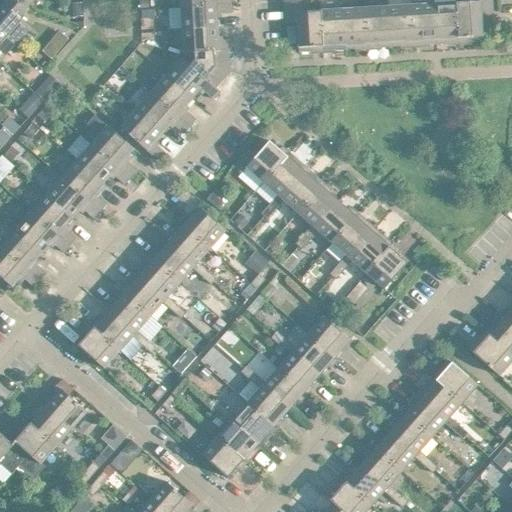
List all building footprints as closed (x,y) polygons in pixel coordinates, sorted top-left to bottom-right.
[(0,25),(16,40),(32,22),(21,13),(30,3),(22,0),(3,0),(0,4),(0,25)] [(84,0),(70,0),(71,13),(85,12),(84,0)] [(217,0),(182,2),(184,25),(219,23),(218,10),(234,9),(233,0),(217,0)] [(324,46),(321,6),(300,8),(299,0),(285,0),(287,20),(299,19),(300,48),(324,46)] [(435,0),(428,0),(412,1),(415,41),(438,39),(435,0)] [(458,0),(435,0),(438,39),(461,38),(458,0)] [(458,0),(461,38),(484,36),(482,8),(494,7),(493,0),(458,0)] [(412,1),(390,2),(392,42),(415,41),(412,1)] [(390,2),(367,4),(369,43),(392,42),(390,2)] [(367,4),(344,5),(347,45),(369,43),(367,4)] [(157,5),(142,6),(143,15),(157,14),(157,5)] [(344,5),(321,6),(324,46),(347,45),(344,5)] [(196,48),(196,55),(233,68),(233,64),(231,64),(230,46),(236,46),(235,35),(220,36),(219,23),(184,25),(185,48),(196,48)] [(0,56),(1,57),(16,40),(0,25),(0,56)] [(61,27),(52,36),(62,45),(70,35),(61,27)] [(184,53),(168,71),(194,94),(203,84),(215,95),(222,87),(217,83),(229,69),(230,70),(233,68),(196,55),(192,60),(184,53)] [(52,70),(47,76),(57,84),(62,79),(52,70)] [(168,71),(153,88),(191,122),(197,114),(185,104),(194,94),(168,71)] [(153,88),(138,105),(164,128),(173,119),(184,129),(191,122),(153,88)] [(35,89),(31,94),(40,103),(45,98),(35,89)] [(48,101),(39,111),(47,118),(56,108),(48,101)] [(164,128),(138,105),(122,123),(160,156),(167,149),(155,138),(164,128)] [(101,130),(93,139),(131,172),(138,165),(126,154),(135,144),(105,117),(104,117),(96,110),(89,119),(101,130)] [(10,112),(3,120),(6,122),(15,131),(22,123),(10,112)] [(34,119),(26,129),(33,135),(41,126),(34,119)] [(265,178),(292,148),(288,145),(285,149),(271,136),(248,162),(265,178)] [(93,139),(78,156),(104,179),(113,169),(125,180),(131,172),(93,139)] [(13,142),(5,150),(13,157),(20,149),(13,142)] [(282,193),(309,163),(292,148),(265,178),(279,190),(282,193)] [(78,156),(63,173),(101,206),(108,199),(96,189),(104,179),(78,156)] [(299,208),(326,178),(309,163),(282,193),(285,196),(299,208)] [(63,173),(48,190),(74,213),(83,203),(95,214),(101,206),(63,173)] [(317,223),(340,197),(326,185),(329,181),(326,178),(299,208),(314,221),(317,223)] [(223,197),(214,188),(208,194),(218,203),(223,197)] [(48,190),(33,207),(71,240),(77,233),(66,223),(74,213),(48,190)] [(277,205),(285,196),(282,193),(279,190),(271,200),(277,205)] [(334,238),(360,208),(357,205),(353,209),(340,197),(317,223),(319,226),(334,238)] [(269,214),(277,205),(271,200),(263,209),(269,214)] [(185,214),(182,217),(212,243),(227,226),(201,202),(188,217),(185,214)] [(33,207),(18,224),(44,247),(53,237),(65,248),(71,240),(33,207)] [(348,251),(351,253),(377,224),(360,208),(334,238),(348,251)] [(242,210),(235,218),(243,225),(251,217),(242,210)] [(182,224),(170,237),(197,260),(199,257),(212,243),(182,217),(179,220),(182,224)] [(311,235),(319,226),(317,223),(314,221),(305,230),(311,235)] [(18,224),(3,241),(41,275),(47,268),(35,257),(44,247),(18,224)] [(354,256),(368,269),(394,239),(377,224),(351,253),(354,256)] [(303,245),(311,235),(305,230),(297,239),(303,245)] [(155,248),(152,251),(181,278),(194,263),(197,260),(170,237),(158,251),(155,248)] [(394,239),(368,269),(386,284),(409,258),(394,245),(398,242),(394,239)] [(41,275),(3,241),(0,244),(0,270),(13,282),(23,272),(34,282),(41,275)] [(258,247),(247,259),(259,270),(270,258),(258,247)] [(293,249),(283,261),(289,266),(299,254),(293,249)] [(152,258),(140,271),(166,295),(169,292),(181,278),(152,251),(149,255),(152,258)] [(345,265),(354,256),(351,253),(348,251),(339,260),(345,265)] [(199,257),(197,260),(194,263),(203,272),(209,266),(199,257)] [(337,275),(345,265),(339,260),(331,269),(337,275)] [(209,266),(203,272),(213,280),(218,274),(209,266)] [(252,279),(258,284),(267,275),(261,270),(252,279)] [(125,282),(121,285),(151,312),(164,298),(166,295),(140,271),(128,285),(125,282)] [(252,279),(242,290),(248,296),(258,284),(252,279)] [(263,288),(269,294),(277,284),(271,279),(263,288)] [(121,285),(106,302),(136,329),(139,326),(151,312),(121,285)] [(169,292),(166,295),(164,298),(173,306),(178,300),(169,292)] [(178,300),(173,306),(182,314),(188,308),(178,300)] [(106,302),(91,320),(121,346),(134,332),(136,329),(106,302)] [(504,306),(501,310),(511,319),(511,304),(508,310),(504,306)] [(511,319),(501,310),(486,327),(511,350),(511,319)] [(309,330),(339,356),(342,353),(338,349),(351,335),(325,312),(309,330)] [(349,318),(358,327),(364,321),(354,312),(349,318)] [(121,346),(91,320),(88,323),(92,326),(79,340),(105,364),(121,346)] [(139,326),(136,329),(134,332),(143,340),(148,334),(139,326)] [(273,333),(282,341),(287,335),(278,327),(273,333)] [(511,357),(511,350),(486,327),(470,345),(500,371),(511,357)] [(294,347),(320,370),(332,356),(336,359),(339,356),(309,330),(297,344),(294,347)] [(148,334),(143,340),(152,348),(158,342),(148,334)] [(282,341),(291,350),(294,347),(297,344),(287,335),(282,341)] [(189,345),(174,361),(184,370),(198,353),(189,345)] [(279,364),(309,390),(312,387),(308,384),(320,370),(294,347),(291,350),(279,364)] [(449,354),(434,372),(463,398),(479,380),(449,354)] [(243,367),(252,376),(257,370),(248,361),(243,367)] [(207,363),(201,370),(207,376),(213,369),(207,363)] [(264,381),(290,404),(302,390),(306,394),(309,390),(279,364),(267,378),(264,381)] [(252,376),(261,384),(264,381),(267,378),(257,370),(252,376)] [(434,372),(418,389),(448,415),(451,412),(463,398),(434,372)] [(58,380),(43,398),(73,425),(88,407),(58,380)] [(249,398),(279,424),(282,421),(278,418),(290,404),(264,381),(261,384),(249,398)] [(153,391),(159,397),(168,387),(162,382),(153,391)] [(418,389),(403,406),(433,432),(446,418),(448,415),(418,389)] [(163,401),(169,406),(178,396),(172,391),(163,401)] [(212,402),(222,410),(227,404),(218,395),(212,402)] [(43,398),(28,415),(57,442),(73,425),(43,398)] [(236,412),(234,415),(263,441),(279,424),(249,398),(236,412)] [(222,410),(231,418),(234,415),(236,412),(227,404),(222,410)] [(404,412),(392,426),(418,449),(421,446),(433,432),(403,406),(400,409),(404,412)] [(451,412),(448,415),(446,418),(455,426),(460,420),(451,412)] [(21,461),(22,461),(36,474),(47,461),(43,458),(57,442),(28,415),(24,419),(28,422),(16,435),(31,449),(21,461)] [(231,418),(219,432),(248,458),(263,441),(234,415),(231,418)] [(0,457),(14,470),(22,461),(21,461),(31,449),(16,435),(13,439),(0,427),(3,424),(0,420),(0,457)] [(460,420),(455,426),(464,435),(469,429),(460,420)] [(500,430),(506,435),(511,428),(511,423),(508,421),(500,430)] [(376,437),(373,440),(403,466),(415,452),(418,449),(392,426),(380,440),(376,437)] [(248,458),(219,432),(203,450),(229,473),(242,459),(245,462),(248,458)] [(101,450),(107,455),(116,446),(110,440),(101,450)] [(374,447),(362,460),(388,484),(391,481),(403,466),(373,440),(370,443),(374,447)] [(421,446),(418,449),(415,452),(425,461),(430,455),(421,446)] [(120,450),(112,459),(118,465),(126,455),(120,450)] [(430,455),(425,461),(434,469),(439,463),(430,455)] [(94,458),(86,467),(92,472),(100,463),(94,458)] [(346,471),(343,474),(373,501),(385,487),(388,484),(362,460),(349,474),(346,471)] [(92,472),(86,467),(78,477),(84,482),(92,472)] [(105,467),(97,476),(103,482),(111,472),(105,467)] [(331,495),(334,498),(335,498),(351,511),(362,511),(373,501),(343,474),(340,478),(343,481),(331,495)] [(103,482),(97,476),(88,486),(94,491),(103,482)] [(167,477),(151,494),(171,511),(188,511),(197,503),(167,477)] [(391,481),(388,484),(385,487),(394,495),(400,489),(391,481)] [(400,489),(394,495),(404,503),(409,497),(400,489)] [(171,511),(151,494),(136,511),(171,511)] [(319,508),(316,511),(351,511),(335,498),(334,498),(323,511),(319,508)]
